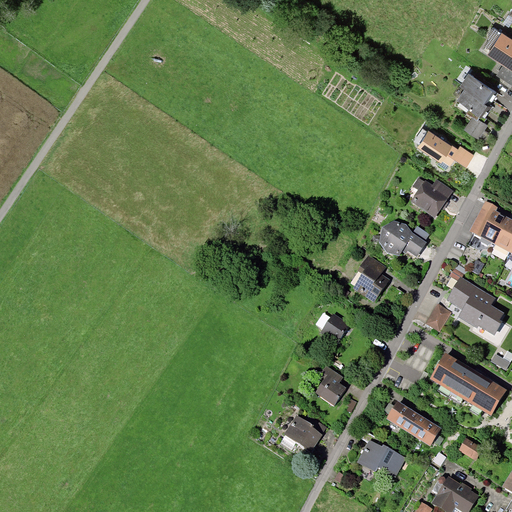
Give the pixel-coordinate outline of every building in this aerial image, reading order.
[(511,41),(493,28),(489,33),(489,40),(494,42),(494,56),(504,63),(497,75),(508,82),(511,76),(511,41)] [(490,99),(495,92),(469,74),(461,86),(464,88),(486,103),(489,98),(490,99)] [(489,105),(486,103),(464,88),(457,99),(460,101),(456,106),(465,112),(469,107),(469,108),(466,112),(473,117),(470,121),(482,129),(485,124),(480,121),(487,110),(486,109),(489,105)] [(481,131),(482,129),(470,121),(464,130),(480,141),(485,134),(481,131)] [(412,203),(434,218),(446,200),(424,185),(412,203)] [(483,211),(472,233),(481,238),(492,216),(483,211)] [(486,248),(490,244),(495,246),(507,223),(493,216),(492,216),(481,238),(480,239),(481,239),(480,245),(486,248)] [(511,225),(507,223),(495,246),(508,254),(511,247),(511,225)] [(415,257),(423,246),(410,237),(404,229),(393,226),(382,232),(380,245),(387,254),(397,256),(402,248),(415,257)] [(374,303),(387,284),(378,278),(384,270),(367,259),(362,268),(366,271),(354,289),(360,293),(360,295),(362,295),(374,303)] [(476,263),(475,263),(471,271),(471,272),(477,275),(478,275),(482,267),(482,266),(476,263)] [(449,277),(456,282),(461,275),(453,270),(449,277)] [(492,302),(460,283),(448,302),(468,314),(463,321),(476,329),(478,326),(494,336),(498,329),(496,328),(502,319),(487,310),(492,302)] [(494,303),(499,306),(503,299),(498,296),(494,303)] [(450,314),(437,306),(426,325),(438,333),(450,314)] [(320,334),(337,345),(348,329),(331,317),(330,320),(323,315),(315,327),(322,331),(320,334)] [(504,392),(447,359),(434,381),(492,414),(504,392)] [(333,408),(345,391),(338,386),(342,380),(325,369),(318,379),(323,382),(319,388),(323,391),(318,398),(333,408)] [(408,434),(417,420),(396,407),(387,421),(408,434)] [(296,446),(309,454),(320,437),(325,430),(314,423),(311,428),(296,419),(285,435),(286,435),(280,444),(291,451),(295,445),(296,446)] [(439,433),(417,420),(408,434),(430,447),(439,433)] [(380,442),(366,434),(362,442),(368,445),(359,463),(369,468),(370,466),(394,478),(403,461),(386,451),(385,453),(376,448),(380,442)] [(460,452),(472,460),(478,451),(465,443),(460,452)] [(467,511),(475,499),(441,477),(431,492),(439,497),(433,505),(443,511),(467,511)]
